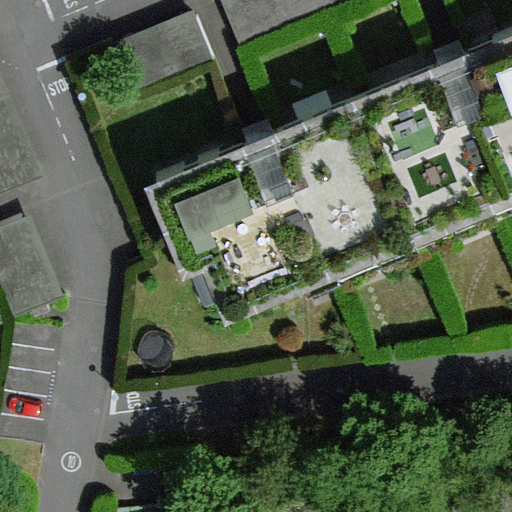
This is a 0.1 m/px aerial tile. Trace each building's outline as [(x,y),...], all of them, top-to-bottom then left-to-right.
[(222,0),(241,43),(324,9),(346,0),(222,0)] [(131,90),(213,57),(192,6),(110,39),(131,90)] [(437,59),(358,91),(418,234),(501,198),(511,192),(511,28),(468,46),(437,59)] [(0,70),(0,186),(42,169),(0,70)] [(247,137),(159,173),(189,249),(208,242),(230,294),(298,267),(304,280),(337,266),(418,234),(358,91),(275,125),(247,137)] [(30,208),(0,221),(0,280),(13,311),(65,289),(30,208)]
